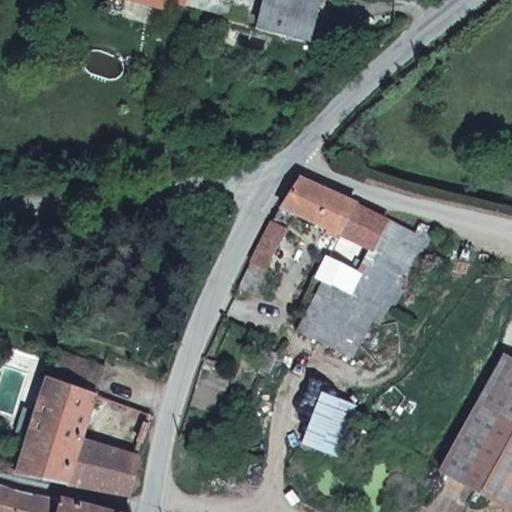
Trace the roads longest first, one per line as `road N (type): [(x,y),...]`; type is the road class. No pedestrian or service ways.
road 1 (unclassified): [(161,511),(242,237),(287,161)]
road 2 (unclassified): [(0,214),(194,190),(287,161)]
road 3 (unclassified): [(287,161),(484,0)]
road 4 (track): [(511,212),(287,161)]
road 5 (residential): [(0,461),(151,511)]
